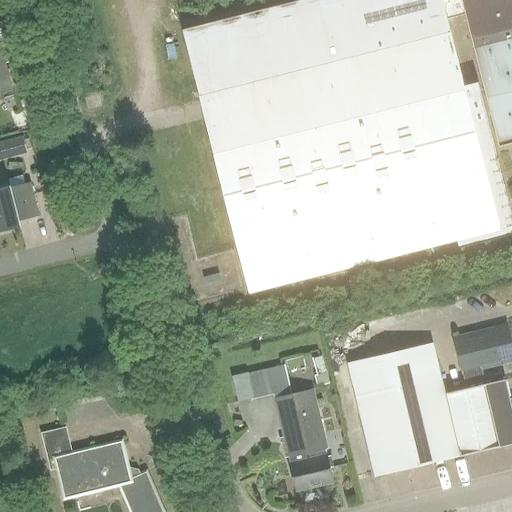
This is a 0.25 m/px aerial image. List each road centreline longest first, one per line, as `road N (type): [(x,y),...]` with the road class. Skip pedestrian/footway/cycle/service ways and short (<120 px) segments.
road 1 (residential): [(115,234),(42,0)]
road 2 (residential): [(188,411),(115,234)]
